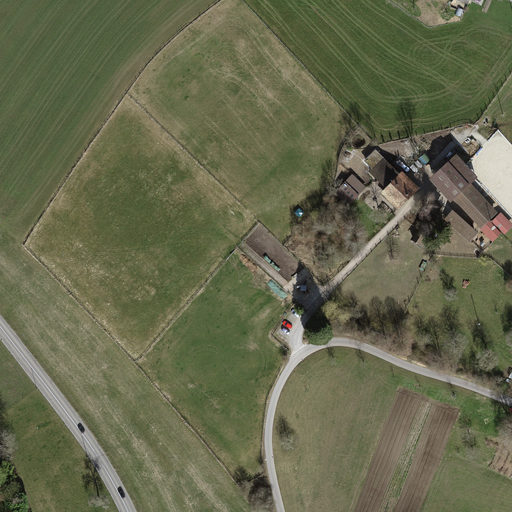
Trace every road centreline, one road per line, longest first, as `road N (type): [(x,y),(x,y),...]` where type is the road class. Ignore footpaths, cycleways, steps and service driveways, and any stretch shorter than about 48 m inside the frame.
road 1 (unclassified): [(281,511),(269,421),(283,377),(308,350),(358,345),(511,402)]
road 2 (secondary): [(0,326),(78,428),(128,511)]
road 3 (track): [(298,358),(297,327),(392,221)]
